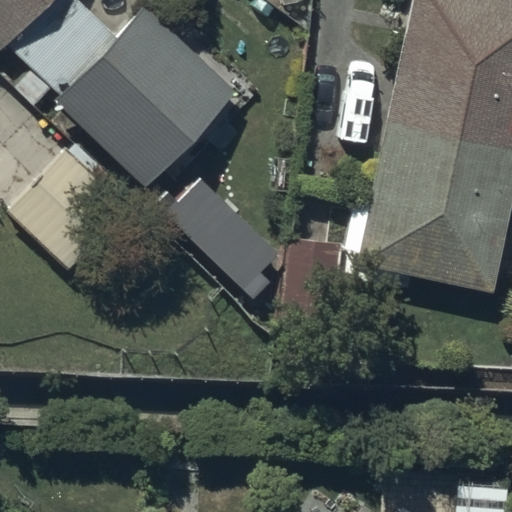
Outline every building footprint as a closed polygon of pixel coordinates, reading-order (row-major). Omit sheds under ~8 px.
[(0,0),(0,34),(2,33),(28,58),(11,75),(31,96),(48,79),(52,83),(46,89),(136,178),(229,85),(166,23),(142,0),(133,0),(110,23),(87,0),(0,0)] [(511,0),(402,0),(363,191),(347,188),(336,240),(350,243),(348,254),(484,282),(511,145),(511,0)] [(59,138),(1,195),(59,254),(118,198),(59,138)] [(269,238),(191,162),(156,198),(242,282),(259,265),(251,257),(269,238)] [(332,242),(280,240),(277,318),(329,320),(332,242)]
